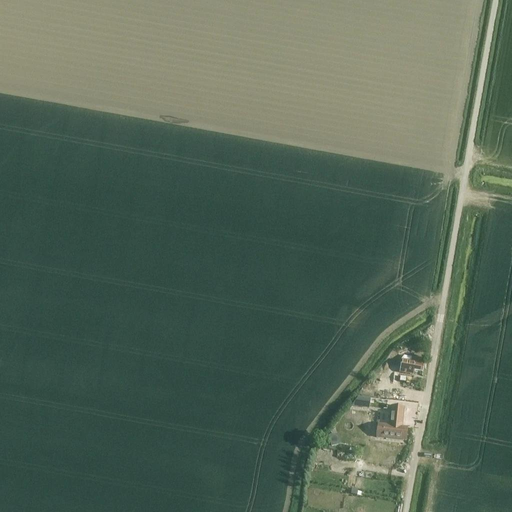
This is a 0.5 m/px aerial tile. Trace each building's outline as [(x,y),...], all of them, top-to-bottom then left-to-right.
[(401,359),(399,372),(411,374),(412,371),(421,373),(424,359),(410,357),(404,356),(403,359),(401,359)] [(388,365),(386,373),(394,375),(395,375),(396,366),(388,365)] [(379,376),(375,390),(390,394),(393,383),(387,381),(388,378),(379,376)] [(358,398),(352,407),(368,409),(369,400),(358,398)] [(377,425),(376,437),(406,440),(407,428),(401,428),(404,408),(391,407),(389,426),(377,425)] [(337,435),(329,437),(331,447),(339,445),(337,435)]
